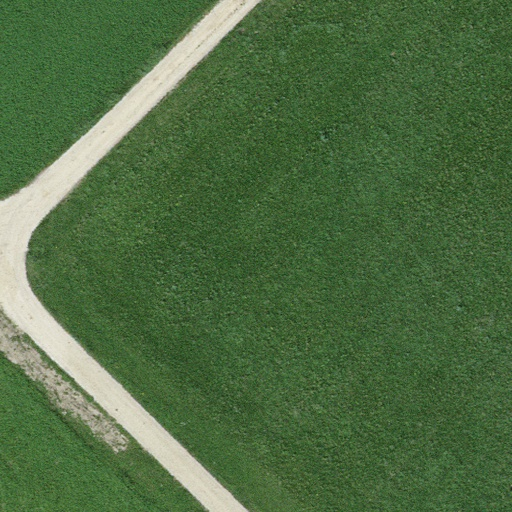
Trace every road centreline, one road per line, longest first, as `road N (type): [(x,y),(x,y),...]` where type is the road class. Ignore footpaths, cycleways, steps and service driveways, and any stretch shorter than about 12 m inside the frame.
road 1 (track): [(0,235),(238,0)]
road 2 (track): [(0,282),(222,511)]
